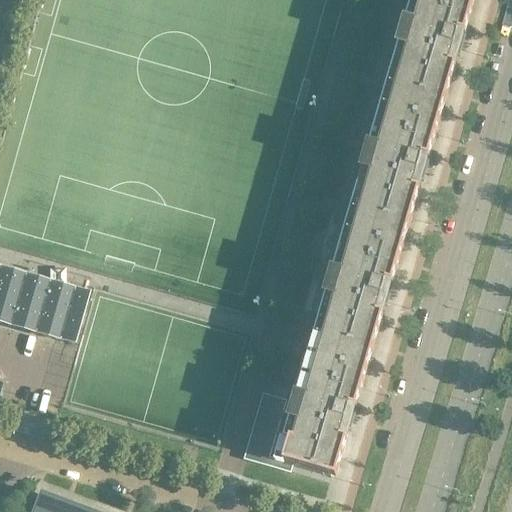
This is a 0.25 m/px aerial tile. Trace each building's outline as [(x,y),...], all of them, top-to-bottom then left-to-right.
[(406,0),(395,39),(383,81),(382,86),(381,90),(368,132),(347,206),(344,214),(332,257),(323,289),(310,331),(308,339),(290,402),(264,394),(245,459),(289,472),(291,467),(336,480),(347,442),(342,440),(344,430),(351,432),(358,406),(371,362),(384,317),(378,315),(381,306),(387,308),(394,282),(420,192),(414,190),(417,181),(423,183),(431,157),(430,157),(456,68),(450,66),(453,56),(460,58),(467,33),(466,33),(475,0),(406,0)] [(357,83),(369,87),(371,78),(360,75),(357,83)] [(381,90),(382,86),(383,81),(371,78),(369,87),(381,90)] [(321,208),(333,211),(335,203),(323,199),(321,208)] [(347,206),(335,203),(333,211),(344,214),(347,206)] [(318,256),(309,254),(307,261),(316,263),(318,256)] [(85,296),(0,271),(0,324),(71,345),(85,296)] [(299,327),(287,324),(284,332),(296,336),(299,327)] [(310,331),(299,327),(296,336),(308,339),(310,331)] [(37,495),(30,511),(63,511),(65,506),(37,495)]
